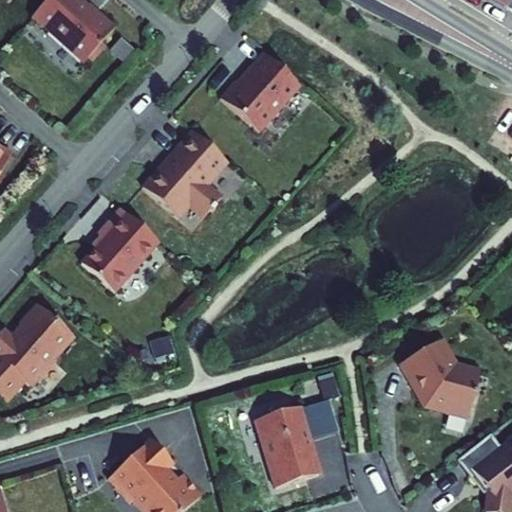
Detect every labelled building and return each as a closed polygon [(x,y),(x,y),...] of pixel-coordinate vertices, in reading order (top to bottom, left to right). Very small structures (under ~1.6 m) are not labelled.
[(80,0),(45,0),(32,16),(83,62),(87,57),(100,42),(114,27),(97,11),(94,13),(80,0)] [(511,0),(474,0),(511,20),(511,0)] [(100,42),(87,57),(92,61),(105,46),(100,42)] [(238,80),(223,97),(261,131),(303,85),(266,52),(247,72),(250,75),(242,83),(238,80)] [(247,72),(239,81),(242,83),(250,75),(247,72)] [(229,163),(193,130),(173,152),(176,155),(164,168),(162,166),(143,187),(179,219),(190,206),(203,218),(222,198),(209,185),(229,163)] [(0,175),(10,157),(0,151),(0,175)] [(173,152),(161,165),(162,166),(164,168),(176,155),(173,152)] [(159,243),(121,209),(98,235),(103,240),(81,264),(114,294),(159,243)] [(0,401),(3,404),(22,384),(26,388),(35,378),(38,381),(54,363),(51,360),(71,338),(35,306),(17,326),(20,329),(10,340),(0,332),(0,401)] [(458,333),(418,355),(427,371),(431,372),(435,381),(433,382),(440,394),(461,400),(465,405),(485,411),(498,361),(469,353),(458,333)] [(340,396),(334,377),(320,381),(325,400),(340,396)] [(328,399),(297,409),(306,437),(337,428),(328,399)] [(297,407),(254,420),(260,441),(257,441),(271,488),(303,478),(300,468),(314,464),(306,437),(297,409),(297,407)] [(251,421),(257,441),(260,441),(254,420),(251,421)] [(511,432),(508,426),(474,453),(487,469),(492,465),(505,482),(502,505),(511,505),(511,432)] [(151,439),(111,476),(118,483),(115,486),(137,509),(140,507),(144,511),(183,511),(202,495),(183,474),(177,479),(167,469),(173,463),(151,439)] [(314,464),(300,468),(303,478),(317,474),(314,464)] [(111,476),(108,479),(115,486),(118,483),(111,476)]
